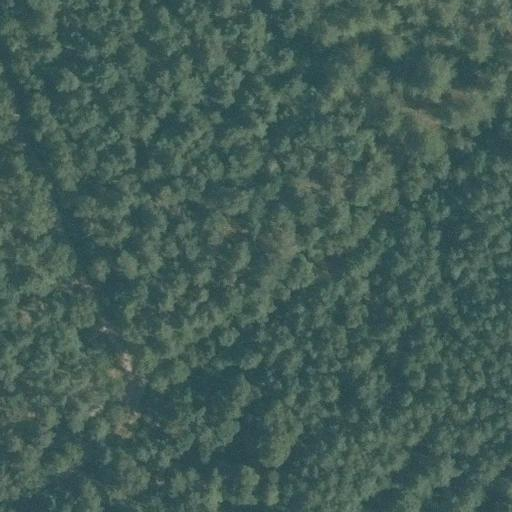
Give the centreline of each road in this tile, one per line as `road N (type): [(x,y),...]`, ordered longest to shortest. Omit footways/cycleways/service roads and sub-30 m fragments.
road 1 (track): [(511,96),(237,337),(177,367),(127,413)]
road 2 (track): [(127,413),(15,511)]
road 3 (track): [(127,413),(192,474),(212,511)]
